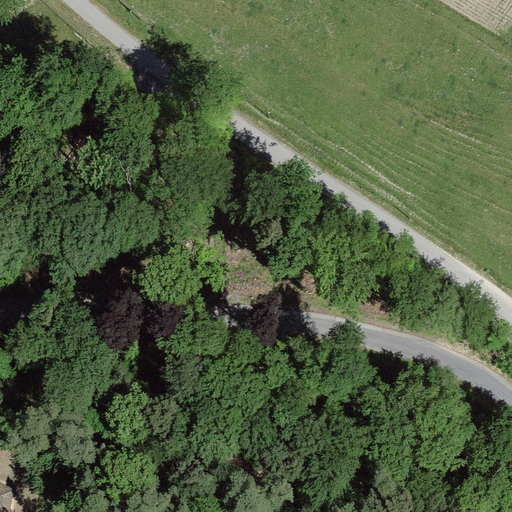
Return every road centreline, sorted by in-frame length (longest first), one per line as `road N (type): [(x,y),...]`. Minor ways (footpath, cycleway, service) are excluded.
road 1 (unclassified): [(511,295),(434,221),(169,81),(75,0)]
road 2 (unclassified): [(511,407),(470,374),(385,342),(258,319),(0,315)]
